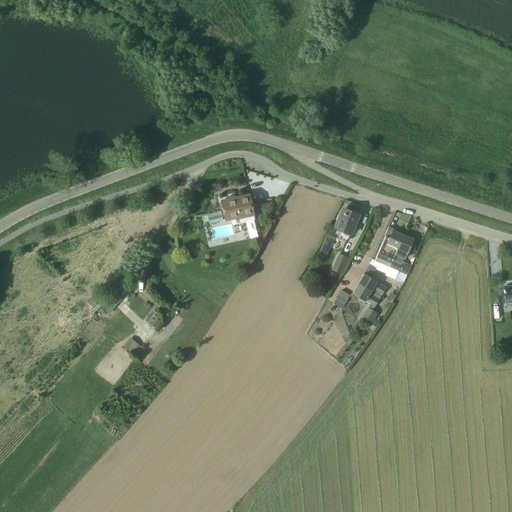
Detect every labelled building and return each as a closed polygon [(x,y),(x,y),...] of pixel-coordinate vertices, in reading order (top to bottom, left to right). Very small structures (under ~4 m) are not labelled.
[(255,219),(253,214),(249,195),(221,201),(225,220),(238,217),(240,223),(255,219)] [(334,228),(335,228),(332,235),(334,236),(335,235),(340,237),(339,239),(347,242),(350,234),(351,234),(358,215),(342,208),(334,228)] [(210,223),(222,221),(220,212),(208,215),(210,223)] [(390,267),(403,235),(388,229),(385,236),(385,237),(375,260),(390,267)] [(402,262),(412,239),(403,235),(390,267),(398,271),(402,262)] [(348,257),(338,253),(331,270),(342,274),(348,257)] [(369,265),(376,269),(386,273),(385,275),(386,276),(394,280),(398,271),(390,267),(375,260),(372,259),(369,265)] [(402,262),(398,271),(407,275),(411,266),(402,262)] [(369,265),(365,271),(372,275),(376,269),(369,265)] [(398,271),(394,280),(400,282),(404,273),(398,271)] [(363,274),(358,284),(381,297),(386,287),(376,282),(363,274)] [(352,293),(365,301),(370,304),(359,320),(369,327),(377,313),(373,311),(381,297),(358,284),(352,293)] [(345,304),(350,295),(341,290),(336,299),(345,304)] [(152,310),(145,321),(153,327),(160,316),(152,310)] [(127,350),(132,353),(138,344),(133,340),(127,350)]
